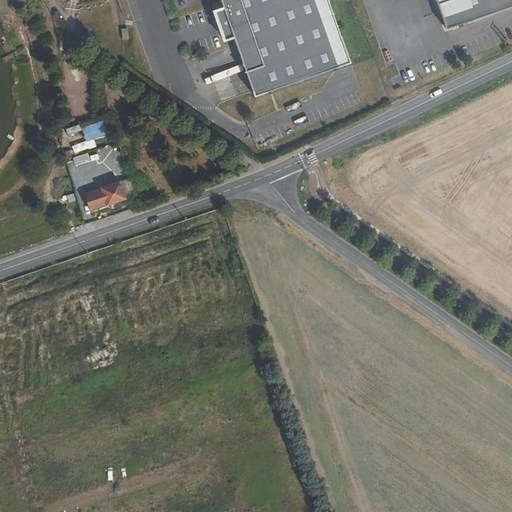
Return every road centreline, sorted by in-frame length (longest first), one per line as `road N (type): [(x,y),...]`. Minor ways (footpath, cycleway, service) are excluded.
road 1 (unclassified): [(265,175),(302,220),(511,367)]
road 2 (tertiary): [(0,271),(265,175)]
road 3 (tertiary): [(265,175),(511,60)]
road 4 (unknown): [(0,343),(135,313),(195,278)]
